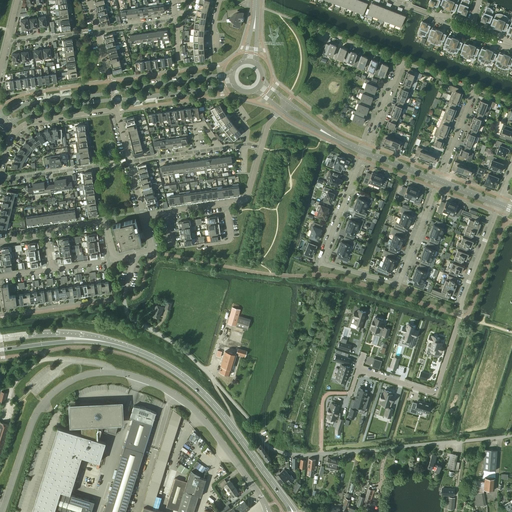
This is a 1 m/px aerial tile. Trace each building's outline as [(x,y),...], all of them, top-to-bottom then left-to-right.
[(349,0),(346,8),(352,10),(355,0),(349,0)] [(355,0),(352,10),(357,12),(362,1),(359,0),(355,0)] [(447,9),(450,0),(442,0),(440,5),(444,6),(444,7),(447,9)] [(451,9),(455,10),(457,4),(458,0),(450,0),(447,9),(450,10),(451,9)] [(461,12),(465,14),(467,10),(466,9),(468,6),(467,6),(469,1),(468,0),(464,0),(465,0),(464,0),(461,0),(460,4),(460,3),(458,10),(462,11),(461,12)] [(363,15),(368,3),(364,2),(362,1),(357,12),(363,14),(363,15)] [(367,14),(373,16),(377,5),(374,4),(372,3),(371,3),(367,14)] [(197,7),(196,10),(206,12),(207,9),(208,6),(198,4),(197,7)] [(373,16),(378,19),(383,7),(380,6),(379,6),(378,5),(377,5),(373,16)] [(378,19),(384,21),(388,9),(385,8),(383,7),(378,19)] [(485,20),(489,22),(492,16),(491,16),(493,11),(490,10),(491,9),(490,9),(489,8),(488,8),(487,7),(484,13),(483,16),(482,16),(481,20),(485,21),(485,20)] [(384,21),(390,23),(394,11),(391,10),(389,10),(389,9),(388,9),(384,21)] [(196,13),(195,16),(205,18),(206,15),(206,12),(196,10),(196,13)] [(232,26),(238,28),(241,20),(244,20),(244,17),(242,17),(243,12),(237,10),(236,13),(235,13),(234,14),(233,14),(232,15),(231,16),(231,17),(230,18),(229,19),(227,19),(227,22),(234,21),(232,26)] [(390,23),(395,25),(400,14),(396,12),(395,12),(394,11),(390,23)] [(401,27),(405,16),(402,14),(402,15),(400,14),(395,25),(401,27)] [(498,28),(503,15),(503,14),(503,15),(502,14),(500,14),(499,14),(498,15),(496,14),(494,18),(493,18),(491,24),(495,26),(495,27),(498,28)] [(501,28),(505,30),(508,24),(507,23),(509,19),(506,18),(507,17),(505,16),(505,15),(503,15),(498,28),(501,29),(501,28)] [(40,27),(43,27),(43,28),(49,27),(48,18),(46,18),(45,16),(38,17),(39,19),(40,27)] [(31,29),(34,28),(34,29),(40,28),(40,27),(39,19),(37,20),(37,18),(29,19),(30,21),(31,29)] [(25,29),(25,30),(31,30),(31,29),(30,21),(28,21),(28,19),(20,20),(22,30),(25,29)] [(421,36),(422,36),(423,34),(426,35),(427,32),(430,26),(425,24),(426,23),(422,21),(420,26),(421,26),(420,29),(418,34),(419,35),(420,36),(421,36)] [(433,44),(439,30),(436,29),(435,30),(431,29),(429,35),(427,39),(430,40),(430,42),(431,42),(432,43),(433,44)] [(437,45),(438,45),(438,44),(441,45),(443,40),(445,34),(441,33),(442,31),(439,30),(433,44),(434,44),(435,44),(436,44),(437,45)] [(449,52),(455,38),(452,37),(451,38),(447,37),(445,43),(444,47),(446,48),(446,50),(447,50),(448,51),(450,52),(449,52)] [(452,52),(454,53),(455,51),(457,53),(459,48),(462,42),(457,41),(458,39),(455,38),(449,52),(450,52),(451,52),(452,52)] [(326,54),(332,56),(336,45),(330,43),(329,45),(326,44),(322,54),(326,55),(326,54)] [(466,59),(472,45),(469,44),(468,45),(464,43),(462,49),(460,54),(463,55),(463,56),(464,57),(465,58),(466,58),(466,59)] [(469,59),(471,59),(471,58),(474,59),(475,55),(476,55),(478,49),(474,47),(475,46),(472,45),(466,59),(467,58),(468,59),(469,59)] [(44,57),(44,59),(51,58),(51,56),(53,56),(52,47),(46,48),(46,49),(43,49),(44,57)] [(337,58),(342,60),(346,50),(340,47),(340,49),(337,48),(333,58),(336,59),(337,58)] [(34,50),(35,60),(43,59),(42,57),(44,57),(43,49),(43,48),(37,49),(37,50),(34,50)] [(483,64),(484,64),(489,50),(486,48),(485,50),(481,48),(479,54),(478,59),(480,60),(480,61),(481,62),(482,62),(484,63),(483,64)] [(22,60),(22,62),(29,61),(29,59),(31,59),(30,50),(24,51),(24,52),(21,52),(22,60)] [(488,64),(488,63),(491,64),(493,60),(496,54),(492,52),(492,51),(489,50),(484,64),(484,63),(485,64),(486,64),(488,64)] [(12,54),(13,63),(21,62),(20,60),(22,60),(21,52),(21,51),(15,52),(15,53),(12,54)] [(347,62),(353,64),(357,54),(351,51),(350,53),(347,52),(343,62),(346,63),(347,62)] [(164,58),(165,66),(172,65),(170,52),(168,53),(169,57),(164,58)] [(157,59),(158,67),(165,66),(164,58),(163,53),(161,54),(161,58),(157,59)] [(501,69),(506,55),(503,53),(503,55),(499,53),(496,59),(497,59),(495,64),(498,65),(497,66),(499,67),(500,67),(501,68),(501,69)] [(150,60),(151,68),(158,67),(157,59),(156,54),(154,55),(154,59),(150,60)] [(142,61),(144,69),(151,68),(150,60),(149,55),(147,56),(147,61),(143,61),(142,61)] [(358,66),(363,68),(367,58),(361,55),(361,57),(357,56),(353,66),(357,68),(358,66)] [(505,69),(506,68),(508,69),(510,65),(511,65),(511,61),(511,58),(509,57),(509,56),(506,55),(501,69),(501,68),(502,69),(504,69),(505,69)] [(135,62),(136,70),(144,69),(142,61),(143,61),(142,56),(139,57),(140,62),(135,62)] [(368,70),(374,72),(378,62),(372,59),(371,61),(368,60),(364,70),(367,72),(368,70)] [(378,74),(384,76),(388,66),(382,63),(381,65),(378,64),(374,74),(378,76),(378,74)] [(49,75),(50,82),(57,81),(55,69),(53,69),(53,74),(49,75)] [(41,76),(42,83),(50,82),(49,75),(48,70),(45,70),(46,75),(42,76),(41,76)] [(405,77),(414,81),(416,77),(420,79),(422,74),(410,70),(409,72),(407,72),(405,77)] [(34,77),(35,84),(42,83),(41,76),(42,76),(41,71),(38,71),(39,76),(34,77)] [(27,78),(28,86),(35,84),(34,77),(34,72),(31,72),(32,77),(27,78)] [(20,79),(21,87),(28,86),(27,78),(27,73),(24,74),(25,78),(20,79)] [(13,80),(14,88),(21,87),(20,79),(19,74),(17,75),(18,79),(13,80)] [(4,83),(2,89),(14,88),(13,80),(12,75),(10,76),(10,80),(6,81),(6,83),(4,83)] [(404,86),(411,89),(414,81),(405,77),(403,83),(405,83),(404,86)] [(364,89),(374,93),(377,87),(375,86),(376,83),(366,79),(364,82),(366,83),(364,89)] [(452,92),(451,95),(460,99),(463,93),(460,92),(461,89),(450,85),(448,90),(452,92)] [(399,93),(408,97),(411,89),(404,86),(403,89),(401,88),(399,93)] [(360,99),(370,103),(372,97),(371,97),(372,93),(359,89),(358,92),(362,94),(360,99)] [(398,102),(405,105),(408,97),(399,93),(397,99),(399,100),(398,102)] [(451,95),(448,103),(455,106),(456,103),(458,104),(460,99),(451,95)] [(478,106),(488,109),(489,106),(493,108),(495,103),(484,98),(483,101),(480,100),(478,106)] [(356,109),(366,113),(368,108),(367,107),(368,104),(358,100),(356,103),(358,104),(356,109)] [(392,110),(402,113),(405,105),(398,102),(397,105),(395,104),(392,110)] [(448,103),(445,111),(454,115),(456,109),(454,108),(455,106),(448,103)] [(214,115),(222,110),(221,107),(219,104),(211,109),(212,112),(214,115)] [(477,114),(484,117),(486,118),(489,110),(488,109),(478,106),(476,111),(478,112),(477,114)] [(198,107),(190,108),(192,116),(196,115),(197,120),(200,120),(198,107)] [(190,108),(183,109),(184,117),(185,117),(189,116),(190,121),(192,121),(192,116),(190,108)] [(183,109),(176,110),(177,118),(182,117),(183,122),(185,122),(185,117),(184,117),(183,109)] [(176,110),(169,112),(170,119),(175,118),(176,123),(178,123),(177,118),(176,110)] [(217,120),(226,115),(224,112),(222,110),(214,115),(215,117),(217,120)] [(352,120),(362,124),(364,118),(363,117),(364,114),(353,110),(352,114),(354,114),(352,120)] [(392,118),(399,121),(402,113),(392,110),(390,115),(393,116),(392,118)] [(445,111),(442,119),(449,122),(450,119),(452,120),(454,115),(445,111)] [(169,112),(162,113),(163,120),(168,119),(168,124),(171,124),(170,119),(169,112)] [(156,121),(161,120),(161,125),(164,125),(163,120),(162,113),(155,114),(156,121)] [(154,121),(154,126),(157,126),(156,121),(155,114),(148,115),(149,122),(154,121)] [(472,122),(481,125),(484,117),(477,114),(476,117),(474,116),(472,122)] [(221,125),(221,126),(229,120),(226,115),(217,120),(218,121),(216,122),(216,123),(218,126),(219,126),(221,125)] [(125,119),(127,125),(135,122),(136,123),(139,123),(138,120),(137,121),(136,116),(134,117),(125,119)] [(386,126),(395,130),(399,121),(392,118),(390,121),(388,120),(386,126)] [(442,119),(438,127),(448,131),(450,126),(448,125),(449,122),(442,119)] [(223,128),(225,131),(233,124),(231,122),(229,120),(221,126),(223,128)] [(471,131),(478,133),(481,125),(472,122),(470,127),(472,128),(471,131)] [(227,133),(229,136),(237,129),(235,127),(233,124),(225,131),(227,133)] [(506,137),(511,139),(511,131),(509,130),(510,127),(503,125),(502,128),(503,128),(500,137),(505,139),(506,137)] [(434,135),(435,136),(442,138),(444,136),(446,137),(448,131),(438,127),(437,127),(434,135)] [(53,129),(55,138),(62,138),(62,128),(56,129),(56,128),(53,128),(53,129)] [(45,130),(48,140),(55,138),(53,129),(48,131),(48,129),(45,130)] [(234,141),(235,142),(238,140),(236,138),(241,134),(238,131),(237,129),(229,136),(231,138),(234,141)] [(37,133),(42,143),(48,140),(45,130),(44,130),(45,131),(40,133),(40,132),(37,133)] [(466,138),(475,142),(478,133),(471,131),(470,133),(468,132),(466,138)] [(30,138),(36,146),(42,143),(37,133),(37,134),(33,137),(32,136),(30,138)] [(383,134),(380,141),(386,143),(385,145),(390,147),(393,138),(383,134)] [(432,144),(442,147),(444,142),(441,141),(442,138),(435,136),(432,144)] [(23,144),(31,151),(36,146),(30,138),(29,138),(30,139),(27,143),(25,141),(23,144)] [(393,138),(390,147),(395,149),(396,147),(401,149),(404,142),(404,141),(404,140),(399,138),(398,139),(393,138)] [(465,147),(472,150),(475,142),(466,138),(463,143),(466,144),(465,147)] [(496,153),(504,156),(505,156),(506,155),(506,154),(506,153),(506,152),(507,153),(509,149),(507,149),(508,148),(504,147),(505,144),(497,141),(496,144),(499,145),(498,149),(496,148),(495,152),(497,153),(496,153)] [(18,151),(27,156),(31,151),(23,144),(24,145),(21,149),(20,148),(18,151)] [(420,158),(425,160),(428,151),(418,147),(415,154),(420,156),(420,158)] [(461,149),(459,154),(469,158),(471,159),(473,153),(471,152),(472,150),(465,147),(464,149),(461,149)] [(14,158),(24,162),(27,156),(18,151),(19,151),(17,156),(15,155),(14,158)] [(425,160),(430,162),(430,160),(436,162),(439,155),(428,151),(425,160)] [(55,156),(56,166),(62,165),(61,162),(67,161),(66,155),(63,155),(62,155),(55,156)] [(496,170),(500,172),(501,170),(502,171),(504,166),(503,166),(503,164),(495,161),(496,158),(489,155),(488,159),(490,160),(491,160),(492,160),(489,167),(488,166),(489,167),(493,169),(496,170)] [(50,167),(56,166),(55,156),(47,157),(44,158),(45,164),(50,163),(51,167),(50,167)] [(231,156),(226,157),(227,165),(225,165),(226,167),(228,167),(228,164),(232,164),(235,163),(234,157),(231,157),(231,156)] [(328,160),(326,165),(340,171),(341,167),(345,169),(345,168),(346,168),(347,165),(348,162),(348,161),(344,159),(345,158),(341,157),(341,158),(337,157),(335,158),(335,159),(335,160),(334,163),(328,160)] [(11,166),(21,169),(24,162),(14,158),(15,159),(14,164),(12,163),(11,166)] [(457,173),(462,175),(465,165),(455,161),(452,168),(457,171),(457,173)] [(146,164),(137,166),(139,172),(149,169),(150,169),(149,163),(146,164)] [(462,175),(467,177),(467,174),(473,176),(475,169),(465,165),(462,175)] [(331,184),(338,187),(341,179),(339,179),(341,175),(330,171),(327,178),(329,179),(327,182),(330,183),(330,184),(331,184)] [(367,173),(363,183),(368,185),(369,182),(374,184),(378,174),(374,172),(374,173),(372,172),(371,175),(370,175),(370,174),(367,173)] [(378,174),(374,184),(380,187),(380,186),(384,188),(387,180),(384,179),(384,180),(382,180),(384,177),(382,176),(382,175),(378,174)] [(498,178),(488,174),(485,183),(487,184),(487,186),(491,187),(491,186),(494,187),(498,178)] [(60,180),(62,191),(70,189),(73,188),(72,182),(66,183),(66,179),(60,180)] [(50,185),(51,192),(53,191),(53,192),(62,191),(60,180),(54,181),(55,181),(55,184),(50,185)] [(38,183),(40,194),(48,193),(48,192),(51,192),(50,185),(44,186),(44,183),(45,183),(45,182),(38,183)] [(32,194),(32,195),(40,194),(38,183),(32,184),(33,184),(33,188),(28,188),(29,195),(32,194)] [(403,186),(400,194),(404,196),(410,198),(414,187),(410,186),(409,187),(408,186),(407,189),(405,188),(403,186)] [(324,201),(330,203),(334,194),(330,193),(332,190),(325,187),(323,190),(327,191),(325,197),(324,197),(323,200),(324,200),(324,201)] [(414,187),(410,198),(415,200),(414,203),(419,205),(423,194),(420,193),(419,194),(418,193),(419,190),(417,190),(418,189),(414,187)] [(4,198),(14,200),(16,193),(15,193),(16,190),(11,189),(10,191),(7,191),(6,195),(4,195),(4,198)] [(357,199),(355,203),(366,207),(368,202),(370,203),(372,198),(362,194),(361,197),(361,199),(358,198),(357,199)] [(169,203),(170,206),(170,205),(175,205),(174,195),(168,196),(167,196),(166,196),(168,203),(169,203)] [(2,205),(12,207),(14,200),(4,198),(5,198),(4,202),(3,202),(2,205)] [(441,201),(437,212),(442,214),(443,211),(448,213),(452,202),(448,201),(448,202),(446,201),(445,204),(444,203),(441,201)] [(452,202),(448,213),(454,215),(458,217),(461,209),(458,208),(458,209),(457,208),(458,205),(456,205),(456,204),(452,202)] [(355,203),(353,207),(354,207),(354,209),(357,210),(356,212),(355,211),(354,214),(364,218),(366,214),(364,213),(366,207),(355,203)] [(321,218),(325,219),(326,219),(328,215),(327,215),(328,212),(327,211),(328,208),(318,204),(316,211),(318,212),(316,216),(317,216),(317,217),(321,219),(321,218)] [(0,212),(10,215),(12,207),(2,205),(4,206),(3,210),(1,209),(0,212)] [(403,213),(400,218),(411,222),(413,218),(412,218),(413,216),(411,215),(412,211),(402,207),(400,212),(403,213)] [(462,210),(461,214),(471,218),(470,219),(467,224),(478,229),(481,223),(478,222),(478,220),(479,216),(475,215),(469,212),(462,210)] [(0,219),(9,222),(10,215),(0,212),(2,213),(1,217),(0,216),(0,219)] [(348,221),(347,225),(357,229),(359,224),(362,225),(364,220),(353,216),(352,219),(353,219),(352,221),(350,219),(349,221),(348,221)] [(394,227),(404,231),(406,227),(408,228),(409,226),(410,226),(411,222),(400,218),(398,223),(396,223),(394,227)] [(0,227),(7,229),(9,222),(0,219),(0,220),(0,227)] [(113,225),(119,249),(141,243),(135,219),(113,225)] [(208,224),(206,224),(207,230),(207,229),(208,230),(219,228),(219,223),(218,223),(218,221),(219,221),(213,221),(213,223),(208,224)] [(432,226),(431,230),(442,234),(444,228),(445,224),(438,221),(437,224),(437,226),(434,224),(433,226),(432,226)] [(309,237),(318,240),(318,239),(319,237),(321,233),(320,232),(321,229),(320,229),(322,226),(313,222),(312,226),(311,225),(309,229),(312,230),(309,237)] [(464,235),(471,238),(472,235),(473,235),(473,233),(476,234),(478,229),(467,224),(465,230),(466,230),(464,235)] [(185,225),(179,226),(179,227),(180,229),(179,229),(180,234),(192,232),(191,226),(185,227),(185,225)] [(347,225),(345,229),(346,229),(345,231),(348,232),(347,233),(346,236),(353,239),(355,235),(357,229),(347,225)] [(219,228),(208,230),(208,236),(214,235),(215,236),(221,235),(220,235),(220,233),(219,228)] [(393,229),(392,233),(394,234),(392,240),(403,244),(404,240),(404,238),(401,237),(402,235),(403,236),(404,233),(393,229)] [(431,230),(429,234),(430,234),(429,236),(432,237),(432,238),(431,238),(430,241),(437,244),(439,240),(442,234),(431,230)] [(180,234),(181,239),(181,238),(181,241),(187,240),(187,239),(193,238),(192,232),(180,234)] [(456,247),(466,251),(467,248),(468,248),(468,246),(471,247),(473,241),(463,237),(460,242),(458,241),(456,247)] [(92,240),(86,241),(87,247),(99,245),(98,241),(97,238),(98,238),(92,239),(92,240)] [(340,243),(338,247),(349,251),(351,245),(354,246),(355,242),(345,238),(344,241),(345,241),(344,242),(341,241),(340,243)] [(390,246),(388,250),(396,253),(397,250),(396,250),(397,248),(400,250),(401,248),(403,244),(392,240),(390,246)] [(302,255),(308,257),(308,255),(312,257),(313,253),(315,249),(316,245),(307,242),(305,246),(307,247),(305,251),(304,250),(302,255)] [(64,243),(58,244),(59,244),(59,246),(59,251),(71,250),(71,249),(70,249),(69,244),(64,244),(64,243)] [(424,248),(422,252),(433,256),(435,250),(437,246),(429,243),(428,246),(429,246),(428,247),(425,246),(425,248),(424,248)] [(99,245),(87,247),(88,253),(94,252),(94,254),(100,253),(100,252),(100,253),(99,250),(100,250),(99,245)] [(28,250),(26,250),(26,256),(29,256),(40,254),(39,249),(38,249),(38,247),(39,247),(33,248),(33,249),(28,250)] [(337,249),(337,251),(337,253),(340,254),(339,255),(338,255),(337,258),(348,262),(349,257),(347,256),(349,251),(338,247),(337,249)] [(71,250),(59,251),(60,256),(61,256),(61,258),(60,258),(60,259),(66,258),(66,256),(72,255),(71,250)] [(454,260),(461,263),(462,260),(463,260),(463,259),(466,260),(468,254),(458,250),(455,255),(456,256),(454,260)] [(386,256),(383,262),(394,266),(396,262),(395,262),(396,260),(394,259),(395,255),(385,251),(383,255),(386,256)] [(5,252),(0,252),(0,259),(0,260),(11,258),(13,258),(12,252),(10,252),(5,253),(5,252)] [(422,252),(421,256),(422,256),(421,258),(424,259),(423,260),(421,263),(432,267),(434,262),(431,261),(433,256),(422,252)] [(40,254),(29,256),(30,262),(35,261),(35,262),(41,261),(40,261),(40,259),(40,254)] [(11,258),(0,260),(1,265),(2,267),(1,267),(7,266),(7,265),(12,264),(11,258)] [(449,273),(456,276),(457,273),(458,273),(458,271),(461,272),(464,267),(450,261),(448,267),(451,268),(449,273)] [(376,270),(387,275),(389,270),(391,271),(392,270),(393,270),(394,266),(383,262),(381,267),(378,266),(376,270)] [(415,269),(414,273),(425,278),(427,272),(428,268),(421,265),(420,267),(420,268),(420,269),(417,268),(416,270),(415,269)] [(414,273),(412,277),(413,278),(412,279),(415,281),(415,282),(414,282),(413,285),(423,289),(425,284),(423,283),(425,278),(414,273)] [(446,280),(443,285),(454,290),(457,284),(454,283),(454,281),(455,278),(448,275),(446,280)] [(108,282),(101,283),(102,293),(107,292),(109,292),(110,292),(108,282)] [(101,283),(94,284),(95,294),(100,293),(102,293),(101,283)] [(4,304),(5,307),(7,307),(7,306),(16,305),(17,305),(15,295),(10,296),(9,292),(8,284),(4,285),(2,285),(2,288),(3,295),(3,297),(4,304)] [(94,284),(87,285),(88,295),(93,294),(95,294),(94,284)] [(87,285),(80,286),(81,296),(86,295),(87,295),(88,295),(87,285)] [(431,293),(447,299),(448,296),(449,296),(449,294),(452,295),(454,290),(443,285),(441,291),(442,291),(441,293),(432,289),(431,293)] [(80,286),(72,287),(74,297),(79,296),(80,296),(81,296),(80,286)] [(72,287),(65,288),(67,298),(72,297),(73,297),(74,297),(72,287)] [(65,288),(58,289),(60,299),(64,298),(66,298),(67,298),(65,288)] [(58,289),(51,290),(52,300),(57,300),(57,299),(59,299),(60,299),(58,289)] [(51,290),(44,291),(45,301),(50,301),(50,300),(52,300),(51,290)] [(44,291),(37,292),(38,302),(43,302),(43,301),(45,301),(44,291)] [(37,292),(30,293),(31,303),(36,303),(36,302),(38,302),(37,292)] [(30,293),(22,294),(24,304),(29,304),(29,303),(30,303),(31,303),(30,293)] [(15,295),(17,305),(22,305),(22,304),(23,304),(24,304),(22,294),(15,295)] [(152,312),(151,316),(153,316),(159,318),(161,311),(162,311),(163,307),(155,304),(152,312)] [(227,323),(235,326),(240,310),(232,307),(227,323)] [(354,315),(353,317),(355,318),(354,323),(358,324),(357,329),(360,330),(361,325),(361,326),(363,321),(364,317),(366,312),(358,310),(357,312),(355,311),(354,314),(353,314),(353,315),(354,315)] [(236,326),(247,329),(250,319),(239,316),(236,326)] [(372,325),(371,329),(378,332),(379,331),(383,332),(382,335),(387,337),(389,329),(384,328),(381,327),(382,324),(381,324),(382,320),(380,319),(374,317),(373,321),(371,325),(372,325)] [(403,327),(402,331),(405,332),(403,339),(410,341),(409,346),(413,348),(418,331),(414,330),(416,326),(415,326),(408,324),(406,328),(403,327)] [(429,336),(428,340),(430,341),(428,346),(430,347),(429,350),(436,353),(435,356),(439,357),(440,351),(441,352),(443,347),(441,346),(442,343),(438,342),(439,338),(432,335),(431,336),(429,336)] [(340,342),(338,347),(349,351),(351,345),(345,343),(346,339),(342,338),(340,342)] [(225,351),(222,363),(232,366),(233,366),(236,356),(237,356),(237,355),(236,355),(236,354),(225,351)] [(336,354),(334,360),(342,362),(342,365),(341,364),(336,380),(345,382),(350,367),(346,366),(347,364),(348,364),(350,358),(336,354)] [(393,359),(390,368),(396,370),(399,360),(393,359)] [(221,366),(219,372),(229,375),(230,374),(231,369),(232,366),(222,363),(221,366)] [(421,372),(419,378),(426,380),(428,374),(421,372)] [(351,409),(348,417),(353,419),(356,410),(355,410),(357,406),(365,409),(369,396),(366,395),(367,391),(359,388),(355,400),(352,399),(349,407),(352,408),(352,409),(351,409)] [(381,393),(380,399),(381,400),(380,404),(387,406),(385,413),(391,415),(393,409),(390,408),(392,402),(394,396),(392,396),(392,395),(390,394),(391,392),(384,390),(383,394),(381,393)] [(91,511),(94,501),(70,494),(82,456),(99,462),(105,443),(105,442),(99,440),(102,430),(115,434),(118,424),(123,424),(122,411),(124,406),(122,405),(122,402),(114,402),(107,400),(106,403),(69,405),(71,426),(81,425),(81,435),(58,427),(58,428),(32,511),(91,511)] [(413,402),(410,412),(416,414),(417,410),(427,413),(428,410),(429,410),(430,408),(429,407),(430,404),(417,400),(417,403),(413,402)] [(328,412),(326,418),(334,420),(336,415),(337,415),(338,411),(337,411),(339,405),(331,403),(329,408),(327,412),(328,412)] [(103,511),(124,511),(153,424),(156,413),(151,410),(146,408),(140,407),(134,406),(131,417),(133,418),(103,511)] [(0,424),(0,453),(1,454),(10,425),(1,422),(0,424)] [(259,443),(257,445),(258,447),(257,448),(258,449),(264,458),(268,455),(266,452),(268,451),(264,446),(262,447),(261,445),(259,443)] [(483,469),(495,470),(497,450),(485,449),(483,469)] [(447,468),(457,471),(459,462),(456,462),(458,455),(450,453),(447,468)] [(435,472),(439,473),(442,464),(435,461),(437,456),(432,454),(429,462),(428,461),(426,467),(432,469),(432,467),(436,468),(435,472)] [(313,475),(314,469),(315,469),(315,468),(316,469),(317,466),(314,466),(315,459),(309,458),(307,474),(313,475)] [(325,468),(337,471),(340,461),(330,458),(329,462),(327,462),(325,468)] [(275,476),(278,480),(287,472),(287,471),(287,470),(286,471),(284,469),(280,472),(279,471),(276,474),(277,475),(275,476)] [(187,481),(178,510),(184,511),(193,511),(199,496),(201,496),(206,479),(199,477),(200,475),(190,472),(187,481)] [(285,479),(288,483),(294,479),(291,475),(290,476),(287,472),(278,480),(281,483),(285,479)] [(166,506),(178,510),(187,481),(175,478),(166,506)] [(484,489),(494,490),(495,478),(485,478),(484,489)] [(224,485),(228,490),(234,486),(230,480),(227,482),(225,479),(219,483),(221,487),(224,485)] [(292,490),(297,493),(302,484),(297,482),(292,490)] [(230,498),(232,501),(238,497),(236,494),(239,492),(234,486),(228,490),(233,496),(230,498)] [(367,490),(364,501),(369,503),(372,491),(367,490)] [(474,494),(476,506),(486,505),(484,492),(474,494)] [(446,509),(453,509),(454,498),(447,497),(446,509)] [(243,511),(249,507),(245,501),(228,511),(243,511)]
